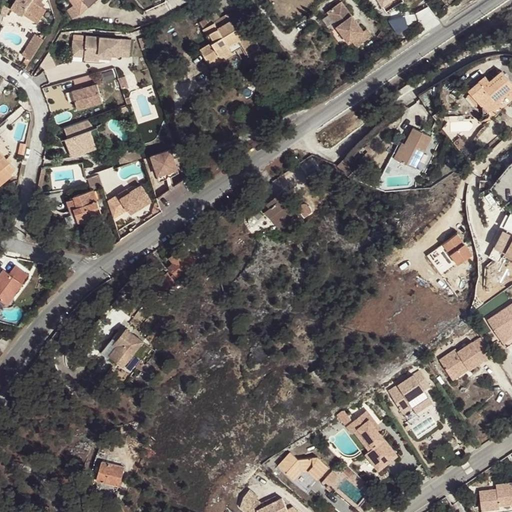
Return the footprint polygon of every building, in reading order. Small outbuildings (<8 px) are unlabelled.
[(15,0),(10,8),(22,15),(23,13),(38,22),(46,9),(43,7),(32,0),(31,0),(15,0)] [(89,6),(83,0),(69,0),(80,14),(89,6)] [(341,1),(327,11),(338,25),(336,26),(349,43),(352,41),(356,47),(371,36),(366,29),(363,31),(356,20),(353,22),(349,17),(351,15),(341,1)] [(232,21),(243,15),(239,7),(227,14),(232,21)] [(211,42),(200,49),(207,62),(230,49),(228,45),(235,41),(238,39),(247,55),(260,48),(248,28),(250,27),(243,15),(232,21),(227,14),(221,18),(203,28),(211,42)] [(22,54),(31,60),(44,39),(36,34),(22,54)] [(86,36),(84,60),(99,61),(99,58),(100,54),(112,55),(130,57),(131,40),(86,36)] [(142,50),(148,48),(144,36),(139,38),(142,50)] [(233,53),(230,49),(207,62),(210,67),(233,53)] [(41,62),(46,68),(56,61),(52,55),(41,62)] [(511,89),(511,82),(502,70),(490,81),(483,86),(481,84),(478,81),(469,89),(472,92),(474,91),(476,94),(474,95),(484,107),(494,98),(495,100),(501,95),(503,97),(511,89)] [(72,90),(78,111),(103,103),(97,83),(96,83),(93,73),(73,79),(76,89),(72,90)] [(22,105),(26,102),(23,95),(18,101),(22,105)] [(504,98),(503,97),(501,95),(495,100),(494,98),(484,107),(483,113),(484,114),(486,114),(487,113),(504,98)] [(64,127),(73,157),(91,151),(82,121),(64,127)] [(432,137),(413,128),(405,144),(397,159),(416,168),(420,161),(423,153),(432,137)] [(18,153),(25,154),(27,144),(21,142),(18,153)] [(394,157),(397,159),(405,144),(402,142),(394,157)] [(367,151),(357,161),(360,164),(374,151),(367,144),(364,147),(367,151)] [(156,171),(177,164),(171,147),(150,154),(156,171)] [(117,154),(121,165),(143,158),(140,150),(129,154),(127,151),(117,154)] [(0,185),(0,186),(12,176),(11,174),(5,167),(9,163),(0,151),(0,185)] [(337,166),(348,176),(356,167),(345,157),(337,166)] [(5,167),(11,174),(15,170),(9,163),(5,167)] [(159,179),(179,170),(177,164),(156,171),(159,179)] [(46,168),(41,168),(37,186),(42,187),(46,168)] [(102,183),(99,175),(88,178),(91,187),(102,183)] [(139,210),(149,204),(142,193),(145,192),(140,185),(109,205),(113,218),(128,210),(131,215),(139,210)] [(75,213),(78,223),(102,215),(94,189),(73,196),(74,198),(66,201),(69,209),(73,208),(75,213)] [(275,215),(284,226),(300,213),(304,217),(312,211),(312,210),(311,208),(310,206),(308,205),(307,203),(304,203),(302,204),(297,208),(283,190),(266,205),(269,208),(265,212),(270,218),(275,215)] [(160,208),(159,204),(155,205),(151,213),(154,217),(161,212),(160,208)] [(279,230),(284,226),(275,215),(270,218),(279,230)] [(511,235),(502,230),(494,246),(505,252),(506,251),(511,254),(511,235)] [(472,254),(457,233),(443,243),(450,253),(458,265),(472,254)] [(445,257),(450,253),(443,243),(438,247),(445,257)] [(173,263),(168,267),(175,274),(187,263),(190,266),(197,259),(183,245),(169,259),(173,263)] [(3,269),(0,273),(0,297),(8,304),(18,290),(16,287),(20,281),(3,269)] [(166,272),(153,285),(166,287),(174,280),(166,272)] [(164,299),(159,295),(145,309),(150,314),(164,299)] [(511,303),(488,319),(507,348),(511,344),(511,303)] [(113,337),(101,352),(114,363),(116,360),(124,366),(143,341),(126,328),(117,340),(113,337)] [(474,345),(472,342),(458,351),(456,348),(440,359),(451,376),(466,365),(468,368),(469,369),(493,353),(483,339),(474,345)] [(145,365),(140,362),(136,367),(141,370),(145,365)] [(466,365),(451,376),(453,379),(468,368),(466,365)] [(430,386),(420,370),(388,391),(403,413),(413,407),(416,412),(432,402),(424,390),(430,386)] [(378,470),(398,455),(379,430),(376,427),(379,425),(367,410),(354,420),(359,427),(358,428),(373,447),(365,453),(378,470)] [(358,428),(359,427),(354,420),(347,426),(352,433),(358,428)] [(279,464),(307,490),(328,466),(317,456),(298,459),(290,452),(279,464)] [(119,486),(124,467),(102,460),(97,480),(119,486)] [(332,471),(326,478),(332,483),(338,476),(332,471)] [(497,488),(479,491),(482,511),(498,511),(511,510),(511,481),(496,484),(497,488)] [(258,496),(250,489),(243,497),(241,505),(248,511),(289,511),(288,509),(282,497),(277,500),(272,502),(270,499),(261,503),(256,498),(258,496)]
